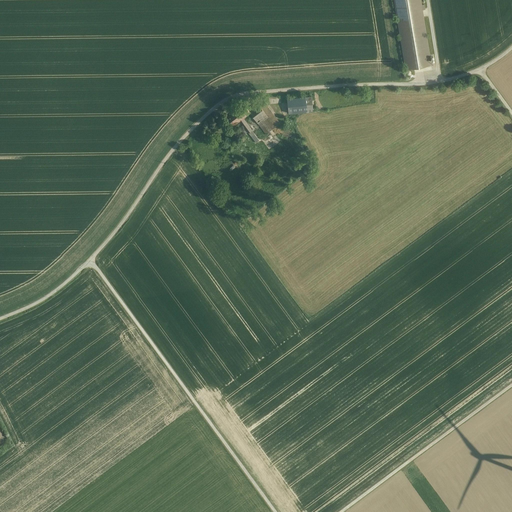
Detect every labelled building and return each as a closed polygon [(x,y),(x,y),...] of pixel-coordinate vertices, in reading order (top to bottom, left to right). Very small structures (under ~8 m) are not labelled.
[(420,0),(393,0),(405,71),(431,67),(420,0)] [(312,96),(287,98),(288,113),(313,111),(312,96)] [(243,101),(231,110),(238,121),(239,121),(243,118),(250,112),(243,101)] [(280,124),(266,104),(252,114),(266,133),(280,124)] [(238,121),(231,110),(224,116),(231,127),(238,121)] [(260,139),(243,118),(239,121),(256,142),(260,139)]
